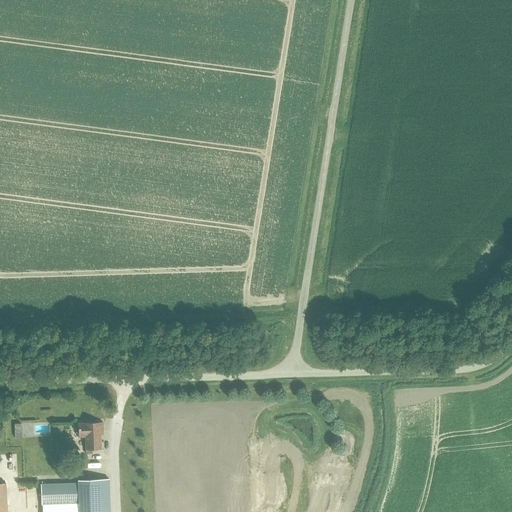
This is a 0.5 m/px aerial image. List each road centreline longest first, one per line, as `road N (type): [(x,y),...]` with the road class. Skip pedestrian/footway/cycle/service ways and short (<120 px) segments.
road 1 (unclassified): [(293,372),(352,0)]
road 2 (unclassified): [(0,385),(293,372)]
road 3 (unclassified): [(293,372),(464,369),(511,339)]
